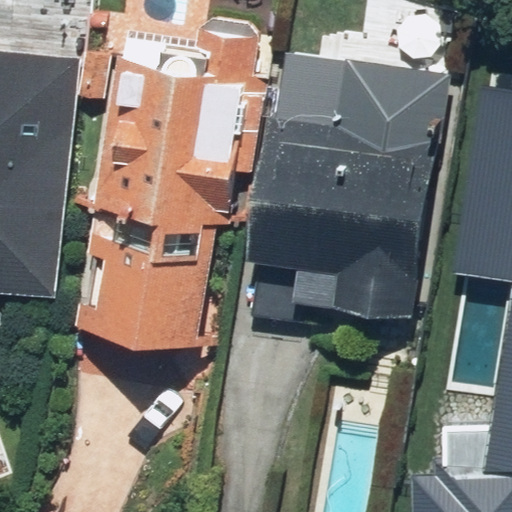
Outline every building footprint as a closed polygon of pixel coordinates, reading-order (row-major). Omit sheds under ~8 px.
[(120,55),(81,324),(141,344),(202,343),(221,225),(232,224),(239,171),(255,171),(270,84),(259,73),(263,36),(252,17),(215,13),(201,22),(197,35),(177,32),(131,27),(120,55)] [(85,54),(0,45),(0,374),(7,313),(0,300),(0,298),(2,290),(61,296),(85,54)] [(108,97),(114,51),(92,48),(86,95),(108,97)] [(458,73),(288,48),(252,194),(240,300),(253,301),(251,315),(298,320),(300,307),(414,320),(426,216),(458,73)] [(511,511),(511,68),(494,66),(467,253),(511,259),(511,309),(494,421),(436,423),(437,470),(414,470),(414,511),(511,511)]
